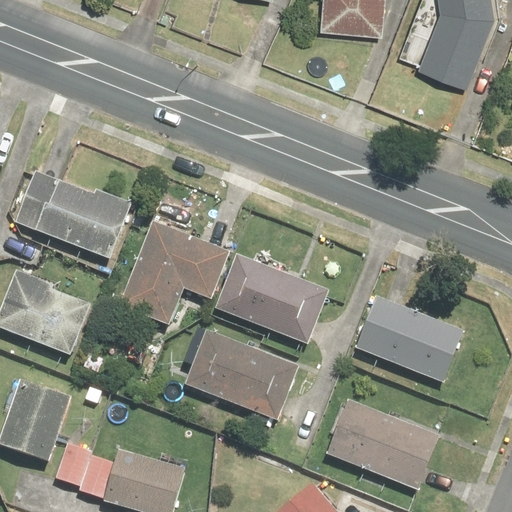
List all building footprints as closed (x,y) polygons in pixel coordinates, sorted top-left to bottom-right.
[(384,0),(323,0),(321,34),(381,39),(384,0)] [(436,0),(439,17),(418,70),(467,89),(495,19),(491,0),(436,0)] [(37,175),(16,227),(110,264),(132,207),(97,193),(95,198),(37,175)] [(152,223),(118,310),(170,330),(184,293),(212,304),(231,253),(152,223)] [(328,292),(237,257),(215,313),(306,348),(328,292)] [(15,273),(0,312),(0,331),(71,359),(91,308),(52,292),(53,288),(15,273)] [(374,300),(354,352),(444,386),(464,334),(374,300)] [(208,333),(186,388),(277,424),(299,370),(208,333)] [(71,400),(21,383),(0,441),(0,448),(48,465),(71,400)] [(439,439),(347,402),(325,456),(417,493),(439,439)] [(173,511),(186,473),(118,452),(102,505),(126,511),(173,511)] [(335,511),(313,486),(282,511),(335,511)]
